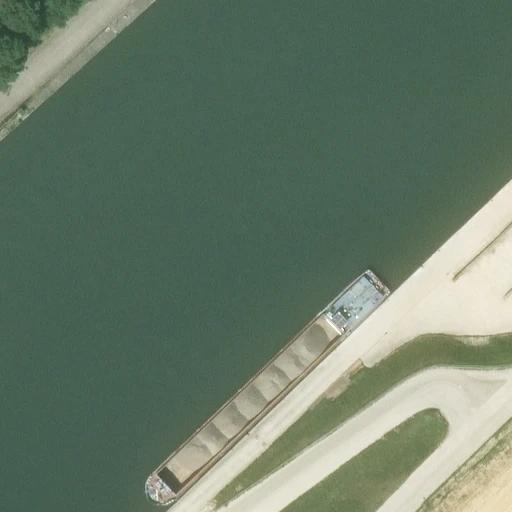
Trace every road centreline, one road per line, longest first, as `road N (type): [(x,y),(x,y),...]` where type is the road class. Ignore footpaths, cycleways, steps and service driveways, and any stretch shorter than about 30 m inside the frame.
road 1 (unclassified): [(504,402),(455,379),(427,377),(241,511)]
road 2 (unclassified): [(399,511),(504,402)]
